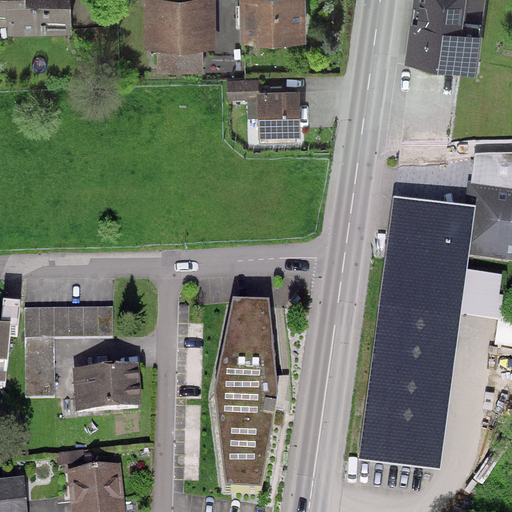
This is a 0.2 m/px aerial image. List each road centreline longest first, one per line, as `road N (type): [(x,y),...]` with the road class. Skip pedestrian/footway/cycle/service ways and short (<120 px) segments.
road 1 (residential): [(0,266),(344,261)]
road 2 (primary): [(344,261),(380,0)]
road 3 (primary): [(308,511),(344,261)]
